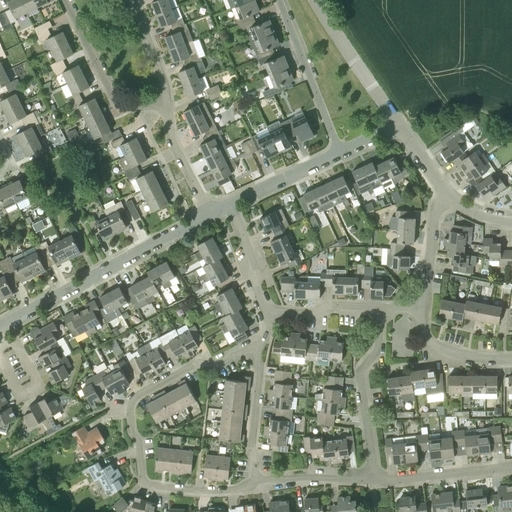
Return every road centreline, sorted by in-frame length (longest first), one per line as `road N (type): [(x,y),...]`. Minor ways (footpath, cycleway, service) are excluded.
road 1 (residential): [(255,348),(215,365),(197,362),(140,393),(129,413),(144,481),(216,491),(256,479)]
road 2 (residential): [(0,327),(209,214)]
road 3 (residential): [(372,479),(360,383),(379,308)]
road 4 (residential): [(338,151),(277,0)]
road 5 (residential): [(162,105),(113,101),(64,0)]
road 6 (residential): [(396,123),(312,0)]
road 7 (residential): [(372,479),(511,467)]
road 8 (residential): [(256,479),(248,449),(255,348)]
road 9 (residential): [(423,309),(435,209),(445,190)]
road 10 (residential): [(2,342),(15,342),(36,386),(15,396),(0,362)]
road 11 (residential): [(423,309),(422,330),(432,345),(511,359)]
